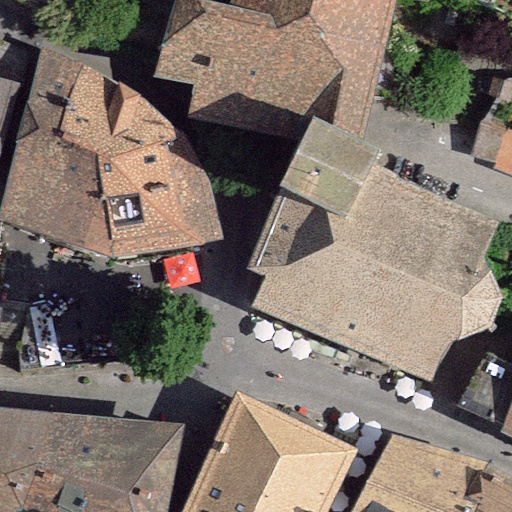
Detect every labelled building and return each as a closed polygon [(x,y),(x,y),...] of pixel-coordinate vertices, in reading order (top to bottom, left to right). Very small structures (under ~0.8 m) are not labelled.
[(395,0),(236,0),(233,10),(187,0),(179,0),(161,70),(202,78),(199,98),(198,111),(294,132),(306,135),(310,128),(330,136),(361,149),(370,113),(373,99),(395,0)] [(33,51),(1,39),(0,41),(0,77),(25,85),(33,51)] [(13,178),(3,215),(137,257),(224,249),(221,195),(181,131),(141,99),(42,59),(13,178)] [(491,86),(489,94),(497,97),(502,98),(511,102),(511,100),(511,82),(511,83),(505,81),(494,78),(491,86)] [(0,123),(11,85),(0,81),(0,123)] [(497,162),(510,126),(491,119),(486,118),(485,121),(474,154),(497,162)] [(511,126),(510,126),(497,162),(495,167),(511,173),(511,126)] [(306,135),(281,187),(304,198),(292,223),(252,306),(430,384),(456,341),(491,327),(497,312),(503,294),(484,258),(497,227),(499,222),(373,165),(377,157),(361,149),(330,136),(310,128),(306,135)] [(0,214),(3,215),(13,178),(7,176),(0,173),(0,214)] [(511,430),(511,364),(487,352),(457,406),(504,426),(511,430)] [(240,399),(190,511),(319,511),(350,452),(294,425),(240,399)] [(50,419),(0,416),(0,511),(17,511),(21,501),(50,419)] [(163,511),(180,430),(50,419),(21,501),(40,511),(163,511)] [(494,472),(392,441),(356,511),(472,511),(473,511),(494,472)] [(511,511),(511,481),(494,472),(473,511),(474,511),(511,511)] [(40,511),(21,501),(17,511),(40,511)]
